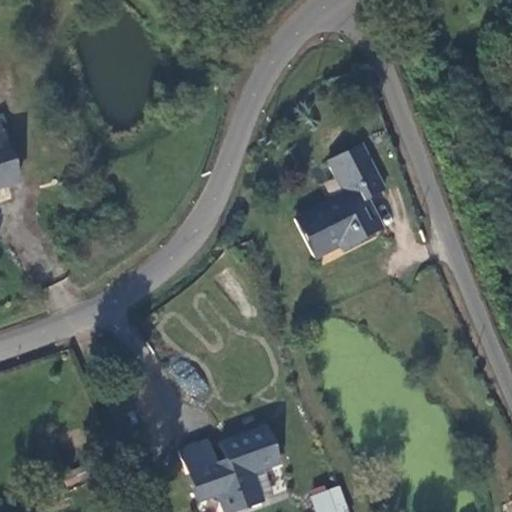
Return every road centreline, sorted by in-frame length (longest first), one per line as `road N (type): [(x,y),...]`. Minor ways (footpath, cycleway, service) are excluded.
road 1 (unclassified): [(0,352),(77,325),(195,246),(281,45),(335,0)]
road 2 (residential): [(348,0),(511,402)]
road 3 (track): [(77,325),(150,511)]
